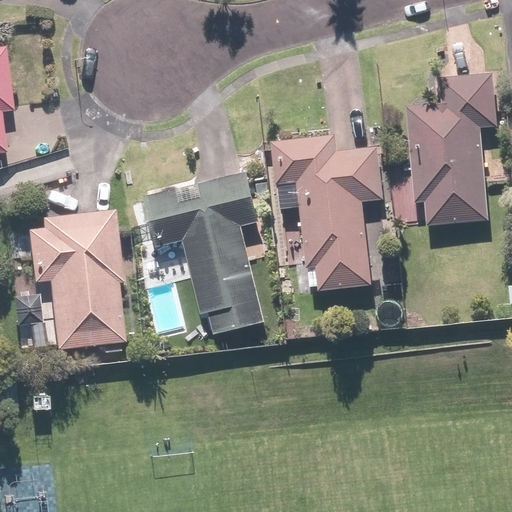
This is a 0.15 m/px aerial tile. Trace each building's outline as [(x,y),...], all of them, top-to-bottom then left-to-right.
[(0,155),(5,155),(0,114),(13,113),(6,47),(0,48),(0,155)] [(491,224),(482,128),(500,126),(495,73),(423,80),(426,112),(406,114),(413,178),(400,179),(404,224),(428,221),(428,230),(491,224)] [(336,136),(274,141),(280,212),(300,211),(305,269),(318,268),(320,291),(372,287),(365,200),(384,199),(380,148),(337,151),(336,136)] [(250,172),(142,198),(154,248),(183,241),(207,340),(268,325),(244,228),(262,224),(250,172)] [(41,228),(26,230),(32,281),(38,280),(41,306),(51,305),(57,349),(123,341),(116,287),(123,286),(113,209),(40,219),(41,228)] [(28,371),(12,373),(14,388),(30,386),(28,371)]
